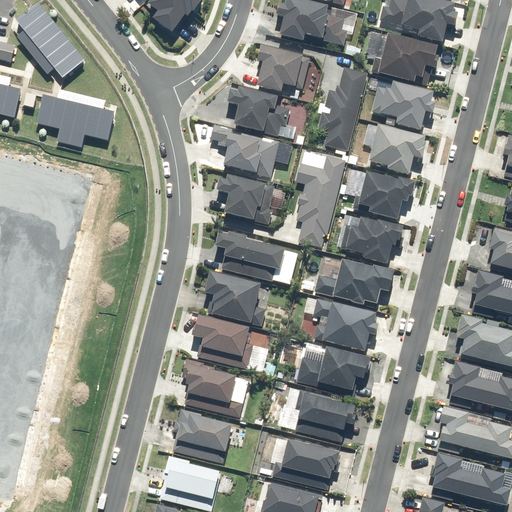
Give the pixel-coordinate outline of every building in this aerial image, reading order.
[(159,19),(178,32),(191,15),(194,17),(198,11),(200,12),(208,0),(157,0),(154,4),(164,11),(159,19)] [(334,6),(310,0),(292,0),(291,5),(286,3),(283,15),(290,17),(286,35),(310,41),(311,34),(325,38),(325,40),(347,46),(351,32),(345,30),(348,19),(335,16),(335,15),(332,14),(334,6)] [(426,30),(425,36),(449,42),(453,24),(461,26),(465,12),(460,11),(461,3),(447,0),(414,0),(414,2),(403,0),(394,0),(392,9),(387,7),(383,21),(407,26),(407,25),(426,30)] [(39,2),(17,20),(65,78),(87,60),(39,2)] [(378,58),(375,72),(384,75),(384,73),(420,82),(422,76),(428,78),(432,66),(442,68),(445,56),(442,55),(444,46),(394,34),(387,60),(378,58)] [(0,41),(0,59),(14,63),(17,54),(18,46),(0,41)] [(359,48),(360,47),(350,44),(347,54),(362,58),(364,50),(359,48)] [(301,87),(309,56),(268,46),(264,61),(269,62),(263,86),(287,92),(289,84),(301,87)] [(351,152),(371,74),(347,68),(343,87),(340,86),(339,92),(332,91),(328,106),(335,108),(334,114),(325,112),(321,131),(331,133),(328,146),(351,152)] [(0,110),(17,114),(24,86),(10,83),(12,76),(0,72),(0,110)] [(398,89),(393,88),(392,90),(382,87),(375,112),(385,115),(385,112),(404,117),(403,124),(427,130),(432,111),(440,113),(442,103),(438,102),(440,92),(399,82),(398,89)] [(284,96),(246,87),(245,92),(237,90),(234,101),(245,104),(240,124),(266,131),(266,133),(282,137),(285,125),(289,127),(294,110),(282,107),(282,106),(284,96)] [(88,133),(110,139),(117,110),(104,107),(106,100),(64,89),(61,100),(45,96),(39,121),(62,127),(59,140),(85,146),(88,133)] [(274,178),(283,143),(245,133),(245,136),(236,133),(237,130),(218,125),(217,132),(215,139),(223,142),(222,145),(234,148),(230,164),(247,169),(247,171),(274,178)] [(385,125),(376,161),(395,166),(394,169),(415,174),(420,156),(429,158),(432,148),(429,147),(432,137),(385,125)] [(352,154),(351,154),(349,164),(360,166),(362,156),(352,154)] [(331,236),(349,162),(331,157),(328,170),(305,164),(302,173),(300,183),(309,185),(306,195),(304,194),(303,199),(301,205),(304,206),(300,221),(307,223),(302,242),(325,248),(328,235),(331,236)] [(375,212),(404,219),(409,200),(414,201),(416,195),(418,196),(422,182),(406,178),(405,180),(373,172),(367,198),(359,196),(356,209),(375,214),(375,212)] [(273,184),(234,175),(233,180),(226,178),(223,190),(235,193),(231,213),(257,219),(257,221),(272,225),(276,210),(267,208),(268,201),(274,202),(278,187),(272,186),(273,184)] [(371,254),(370,258),(393,264),(398,245),(402,246),(403,240),(406,241),(410,226),(384,220),(384,222),(367,218),(365,228),(358,226),(358,227),(350,225),(344,249),(350,250),(351,249),(371,254)] [(495,263),(493,270),(511,273),(511,231),(499,228),(498,232),(499,232),(495,249),(500,250),(497,264),(495,263)] [(232,234),(225,233),(222,246),(230,248),(225,269),(276,282),(279,268),(286,270),(292,249),(250,239),(250,236),(232,232),(232,234)] [(380,267),(348,260),(343,281),(322,276),(318,293),(340,298),(340,297),(358,301),(357,302),(369,305),(370,301),(384,304),(387,290),(396,292),(401,271),(380,266),(380,267)] [(499,309),(511,312),(511,288),(507,287),(509,277),(485,271),(482,283),(480,283),(479,287),(478,293),(480,293),(475,313),(496,318),(499,309)] [(267,283),(216,272),(211,293),(216,294),(211,313),(218,315),(218,314),(257,323),(267,283)] [(321,327),(318,339),(327,341),(327,340),(371,351),(376,333),(382,335),(385,324),(380,323),(383,313),(339,303),(338,304),(321,300),(317,316),(324,318),(325,316),(334,319),(331,330),(321,327)] [(256,327),(206,315),(203,326),(201,326),(199,336),(205,337),(200,358),(251,370),(256,346),(251,344),(256,327)] [(466,339),(462,358),(511,370),(511,329),(501,327),(502,323),(468,315),(464,331),(465,331),(463,338),(466,339)] [(306,358),(300,382),(357,396),(362,377),(371,379),(374,369),(375,369),(378,358),(333,347),(329,364),(306,358)] [(194,380),(188,404),(242,418),(252,381),(242,378),(242,376),(220,371),(220,369),(207,366),(208,364),(190,360),(186,378),(194,380)] [(476,400),(511,409),(511,378),(507,377),(505,383),(484,378),(487,368),(462,362),(459,374),(458,374),(457,378),(455,384),(457,384),(452,404),(474,409),(476,400)] [(281,367),(270,364),(268,375),(279,377),(281,367)] [(336,398),(304,390),(299,410),(304,411),(298,431),(345,443),(348,429),(351,430),(352,423),(360,425),(362,417),(360,416),(363,406),(335,400),(336,398)] [(465,446),(511,457),(511,426),(495,422),(494,428),(473,423),(475,414),(451,408),(447,423),(446,423),(444,430),(446,430),(441,449),(463,454),(465,446)] [(180,433),(176,452),(226,464),(229,452),(232,452),(238,425),(205,417),(205,415),(185,410),(182,422),(179,422),(177,433),(180,433)] [(279,462),(275,477),(331,491),(334,478),(336,479),(338,470),(340,470),(341,465),(343,465),(346,453),(327,448),(327,447),(314,444),(313,445),(294,440),(288,465),(279,462)] [(458,492),(511,505),(511,488),(508,487),(511,474),(489,469),(487,475),(466,470),(469,459),(444,453),(441,466),(436,465),(434,476),(439,477),(434,495),(456,501),(458,492)] [(168,480),(163,499),(213,511),(214,511),(218,499),(219,499),(224,482),(223,482),(226,472),(193,464),(193,462),(173,456),(169,470),(168,470),(166,480),(168,480)] [(321,511),(325,497),(275,484),(271,501),(267,501),(264,511),(321,511)] [(448,511),(451,503),(429,498),(425,511),(448,511)]
